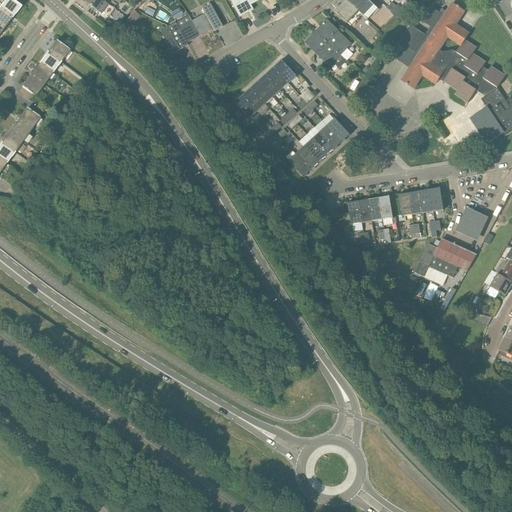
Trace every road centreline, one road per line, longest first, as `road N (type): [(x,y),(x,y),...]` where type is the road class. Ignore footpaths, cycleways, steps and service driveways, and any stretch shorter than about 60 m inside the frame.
road 1 (residential): [(337,383),(142,89),(56,6)]
road 2 (primary): [(258,428),(140,358),(0,259)]
road 3 (residential): [(400,177),(270,29)]
road 4 (unclassified): [(102,511),(0,417)]
